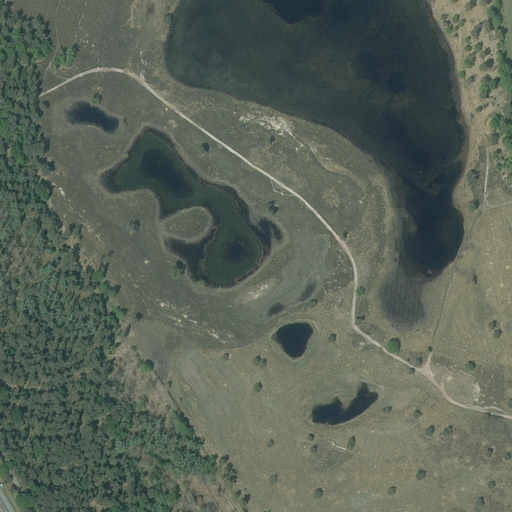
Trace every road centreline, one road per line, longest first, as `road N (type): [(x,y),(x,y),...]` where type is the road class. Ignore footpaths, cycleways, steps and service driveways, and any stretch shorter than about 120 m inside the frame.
road 1 (track): [(511,418),(449,400),(355,328),(355,268),(339,240),(287,189),(135,76),(99,69),(69,79)]
road 2 (track): [(236,511),(0,136)]
road 3 (track): [(423,373),(451,277),(484,215),(511,214)]
